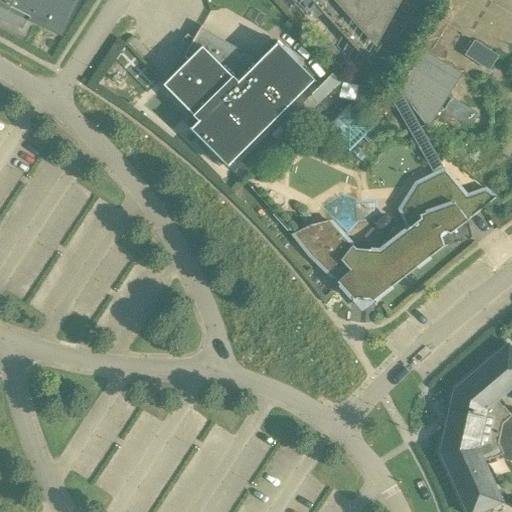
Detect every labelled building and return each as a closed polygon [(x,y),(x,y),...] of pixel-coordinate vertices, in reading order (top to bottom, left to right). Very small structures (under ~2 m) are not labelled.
[(0,0),(0,11),(2,13),(3,17),(5,20),(9,22),(13,22),(17,20),(22,23),(26,16),(45,26),(59,33),(61,34),(62,32),(77,0),(0,0)] [(310,0),(370,66),(406,0),(310,0)] [(314,83),(315,81),(276,42),(275,43),(276,44),(256,65),(200,32),(203,27),(202,26),(183,59),(184,60),(185,58),(188,61),(163,86),(199,121),(191,129),(190,128),(189,129),(228,168),(229,167),(228,166),(313,82),(314,83)] [(326,37),(315,47),(329,62),(340,52),(326,37)] [(464,55),(488,71),(497,56),(473,41),(464,55)] [(399,90),(428,128),(462,74),(423,50),(399,90)] [(334,74),(301,106),(310,115),(342,83),(334,74)] [(473,126),(481,112),(452,96),(444,110),(473,126)] [(369,132),(373,128),(349,105),(325,129),(349,153),(364,138),(369,143),(374,137),(369,132)] [(445,170),(435,174),(436,179),(417,184),(401,210),(408,229),(379,251),(356,249),(331,222),(297,235),(296,236),(354,300),(358,298),(370,299),(373,302),(445,245),(472,238),(468,220),(497,197),(486,189),(468,197),(445,170)] [(511,414),(511,415),(504,406),(502,407),(497,401),(511,388),(511,348),(508,344),(462,383),(463,384),(456,390),(454,390),(449,411),(454,412),(450,432),(445,431),(440,452),(442,452),(446,461),(444,462),(467,511),(480,511),(484,511),(483,509),(487,508),(488,509),(502,502),(484,461),(491,458),(491,459),(502,454),(504,459),(511,460),(511,414)]
